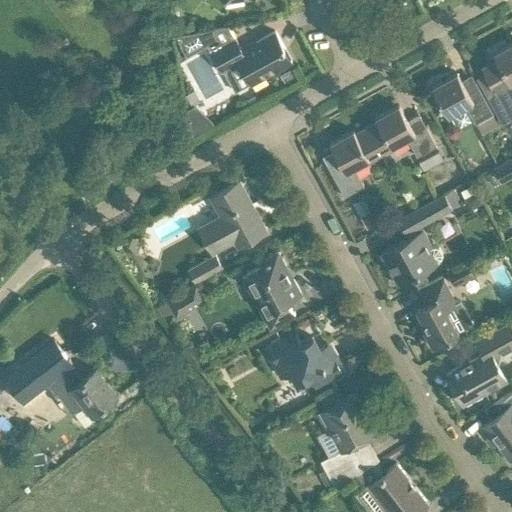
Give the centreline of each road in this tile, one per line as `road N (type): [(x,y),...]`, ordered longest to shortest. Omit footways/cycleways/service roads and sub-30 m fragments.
road 1 (residential): [(270,120),(434,427),(501,511)]
road 2 (residential): [(270,511),(57,240)]
road 3 (residential): [(57,240),(270,120)]
road 4 (residential): [(356,73),(495,0)]
